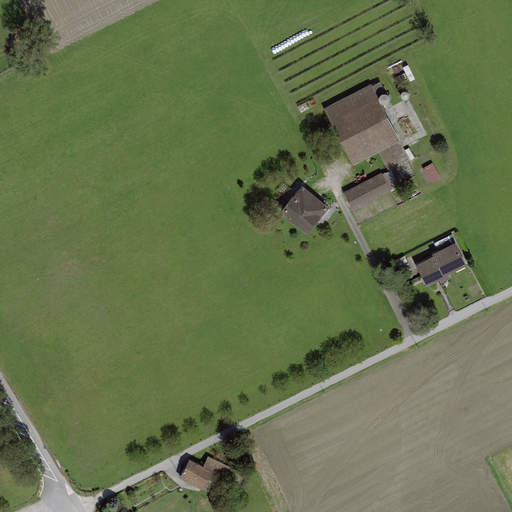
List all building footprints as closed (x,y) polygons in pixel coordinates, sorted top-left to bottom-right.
[(372,83),(324,107),(352,162),(400,138),(372,83)] [(425,169),(434,182),(443,177),(434,163),(425,169)] [(381,173),(343,191),(352,209),(390,191),(381,173)] [(301,183),(279,209),(306,231),(328,205),(301,183)] [(455,240),(432,251),(433,253),(416,262),(427,284),(440,278),(441,280),(450,276),(448,271),(466,262),(455,240)] [(213,468),(189,457),(180,477),(203,488),(213,468)]
